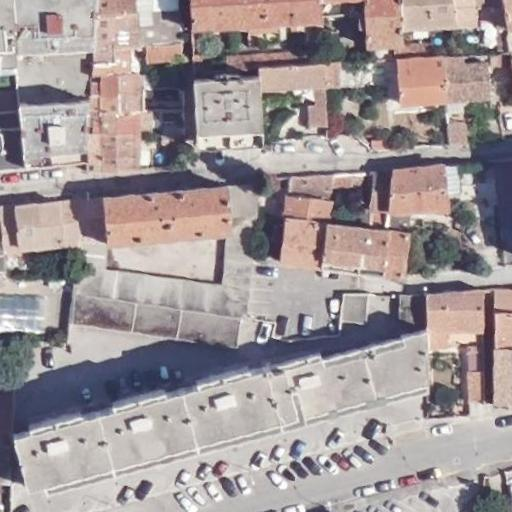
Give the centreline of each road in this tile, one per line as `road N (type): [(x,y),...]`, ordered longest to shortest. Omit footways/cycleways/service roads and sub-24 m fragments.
road 1 (residential): [(511,150),(0,190)]
road 2 (residential): [(511,443),(246,511)]
road 3 (residential): [(367,284),(511,277)]
